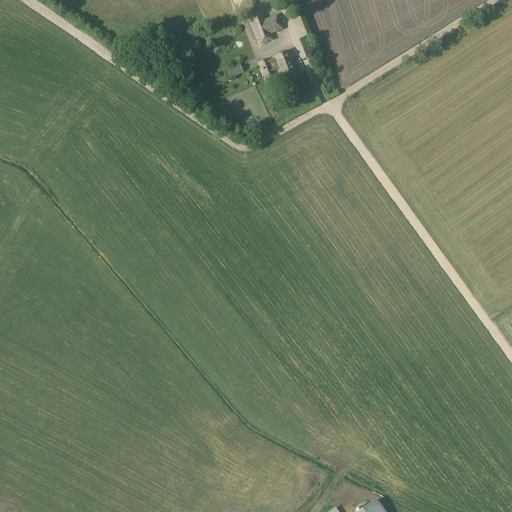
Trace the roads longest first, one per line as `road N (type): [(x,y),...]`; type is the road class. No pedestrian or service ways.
road 1 (track): [(329,104),(248,145),(235,142),(27,0)]
road 2 (track): [(511,356),(329,104)]
road 3 (track): [(329,104),(492,0)]
